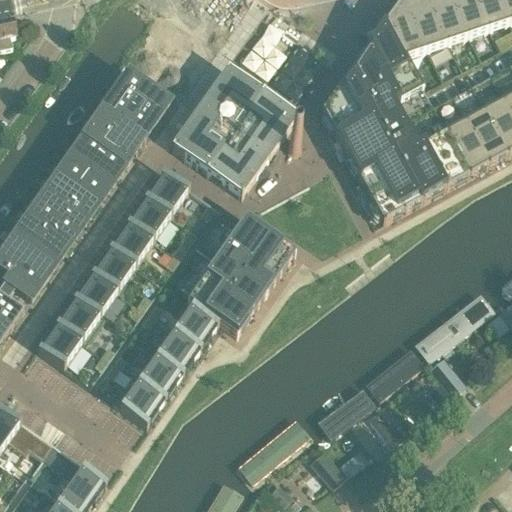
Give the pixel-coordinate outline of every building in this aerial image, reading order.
[(372,48),(322,117),(385,229),(442,198),(466,184),(511,159),(511,0),(443,0),(401,9),(372,48)] [(0,29),(0,59),(11,57),(9,47),(15,45),(11,27),(0,29)] [(172,156),(241,204),(296,125),(291,122),(228,77),(172,156)] [(128,82),(103,116),(144,145),(169,111),(128,82)] [(103,116),(85,142),(126,171),(144,145),(103,116)] [(85,142),(71,162),(112,191),(126,171),(85,142)] [(71,162),(58,181),(99,210),(112,191),(71,162)] [(147,202),(144,205),(170,223),(172,221),(186,201),(189,197),(163,179),(156,189),(147,202)] [(58,181),(44,200),(85,229),(99,210),(58,181)] [(44,200),(30,220),(71,249),(85,229),(44,200)] [(129,227),(127,230),(153,249),(155,246),(154,246),(169,225),(170,225),(170,223),(144,205),(138,214),(129,227)] [(207,211),(200,221),(207,226),(214,216),(207,211)] [(220,219),(195,254),(215,268),(240,233),(220,219)] [(30,220),(17,239),(58,268),(71,249),(30,220)] [(188,307),(187,308),(189,310),(218,331),(219,330),(219,331),(226,335),(234,341),(237,343),(237,342),(266,301),(291,265),(294,261),(295,260),(294,259),(279,248),(261,236),(247,226),(245,225),(244,226),(240,233),(215,268),(209,276),(209,277),(201,288),(188,307)] [(111,252),(109,255),(135,274),(137,271),(152,250),(153,249),(127,230),(126,231),(120,239),(111,252)] [(17,239),(0,262),(0,273),(1,274),(0,274),(0,284),(31,306),(58,268),(17,239)] [(179,267),(185,257),(178,252),(171,262),(179,267)] [(93,277),(92,280),(118,298),(119,296),(123,290),(134,275),(135,274),(109,255),(103,264),(93,277)] [(172,276),(179,267),(171,262),(165,271),(172,276)] [(75,303),(73,306),(104,327),(104,326),(101,323),(102,321),(101,321),(109,310),(115,302),(116,300),(118,298),(92,280),(85,289),(76,303),(75,303)] [(0,325),(12,334),(23,318),(22,318),(24,316),(22,315),(10,306),(10,307),(8,306),(0,299),(0,325)] [(482,300),(415,351),(430,371),(497,319),(482,300)] [(144,301),(136,311),(144,316),(151,306),(144,301)] [(58,328),(56,331),(86,352),(88,349),(102,328),(103,328),(104,327),(73,306),(67,315),(58,328)] [(511,309),(498,320),(511,335),(511,309)] [(172,333),(170,336),(200,357),(218,331),(189,310),(186,314),(172,333)] [(136,311),(129,322),(136,327),(144,316),(136,311)] [(155,311),(148,321),(155,326),(162,316),(155,311)] [(491,326),(486,330),(493,339),(505,329),(498,320),(491,326)] [(148,321),(141,330),(149,335),(155,326),(148,321)] [(0,325),(0,350),(12,334),(0,325)] [(40,353),(37,358),(63,376),(66,372),(81,351),(85,354),(86,352),(56,331),(50,340),(40,353)] [(154,358),(152,361),(182,382),(200,357),(170,336),(169,337),(154,359),(154,358)] [(107,353),(100,363),(108,368),(114,358),(107,353)] [(131,382),(130,384),(164,408),(182,382),(152,361),(151,363),(137,384),(136,384),(135,385),(131,382)] [(120,376),(127,366),(119,362),(113,371),(120,376)] [(100,363),(94,372),(101,377),(108,368),(100,363)] [(415,364),(375,394),(384,407),(424,376),(415,364)] [(443,366),(430,376),(451,402),(452,403),(465,393),(464,392),(443,366)] [(113,386),(120,376),(113,371),(106,381),(113,386)] [(115,406),(112,410),(120,416),(146,434),(147,432),(164,408),(130,384),(130,385),(115,406)] [(378,413),(367,399),(320,434),(331,448),(378,413)] [(0,511),(91,511),(107,490),(116,477),(62,439),(53,452),(46,447),(39,442),(37,441),(32,437),(31,437),(21,430),(7,420),(0,414),(0,511)] [(392,454),(402,446),(379,417),(371,423),(372,424),(369,426),(392,454)] [(313,446),(297,427),(239,475),(254,494),(313,446)] [(332,495),(344,484),(323,460),(311,470),(332,495)] [(238,511),(244,503),(223,490),(209,511),(238,511)]
